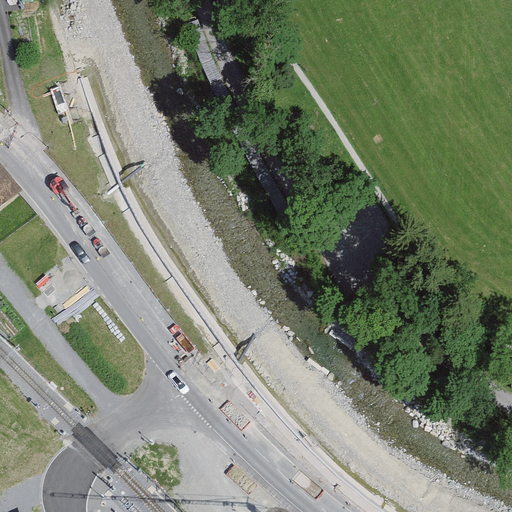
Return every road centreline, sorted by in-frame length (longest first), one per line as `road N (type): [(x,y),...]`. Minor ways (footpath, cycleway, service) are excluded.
road 1 (unclassified): [(196,0),(201,32),(250,135),(320,231),(402,334),(511,402)]
road 2 (tertiary): [(327,511),(226,422),(36,179),(0,146)]
